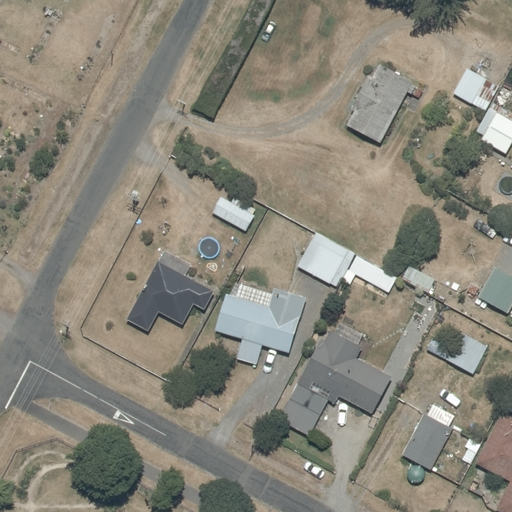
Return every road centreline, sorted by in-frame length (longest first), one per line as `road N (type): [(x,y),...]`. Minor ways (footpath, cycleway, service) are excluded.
road 1 (residential): [(199,0),(14,352)]
road 2 (residential): [(14,352),(306,511)]
